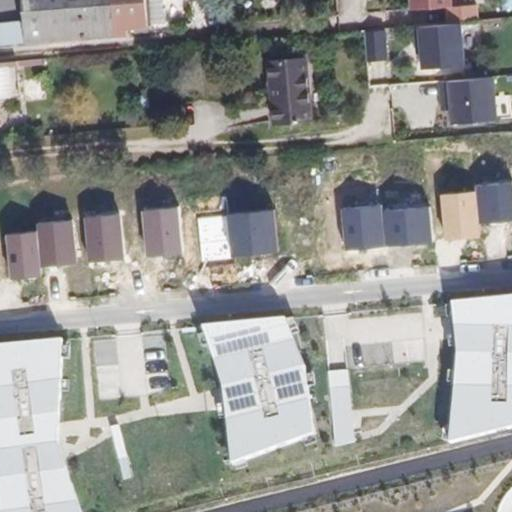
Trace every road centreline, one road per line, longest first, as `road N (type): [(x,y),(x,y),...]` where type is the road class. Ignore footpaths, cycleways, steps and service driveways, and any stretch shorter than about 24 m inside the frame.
road 1 (residential): [(511,276),(0,327)]
road 2 (residential): [(247,511),(511,443)]
